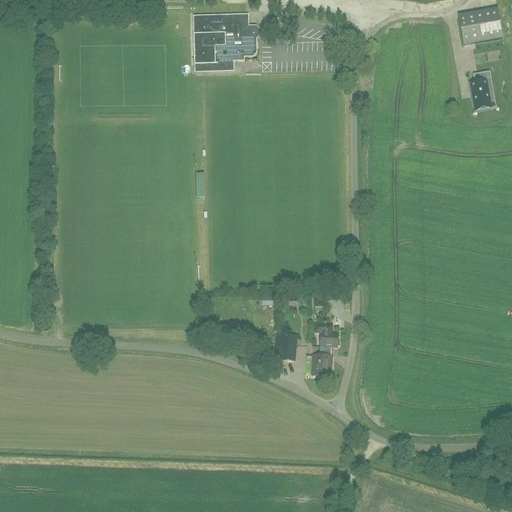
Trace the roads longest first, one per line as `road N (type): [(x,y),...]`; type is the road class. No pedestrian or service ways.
road 1 (unclassified): [(334,411),(355,322),(358,53),(385,21),(462,0)]
road 2 (unclassified): [(334,411),(271,378),(183,350),(0,334)]
road 3 (unclassified): [(511,444),(388,444),(334,411)]
